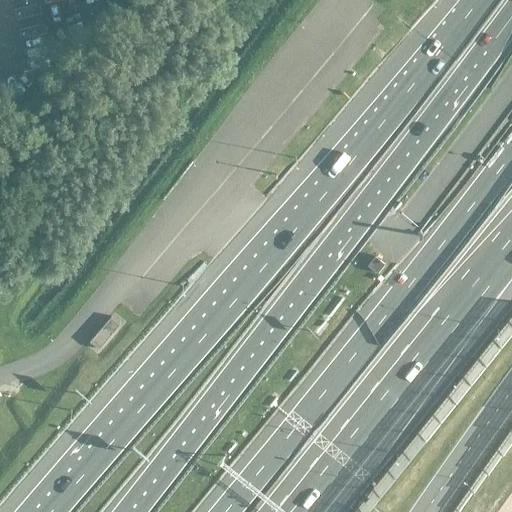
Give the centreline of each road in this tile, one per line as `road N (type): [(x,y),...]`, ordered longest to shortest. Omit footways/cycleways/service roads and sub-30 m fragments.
road 1 (motorway): [(475,0),(43,511)]
road 2 (motorway): [(511,16),(130,511)]
road 3 (motorway): [(223,511),(511,153)]
road 4 (motorway): [(298,511),(511,247)]
road 5 (unclassified): [(425,511),(511,391)]
